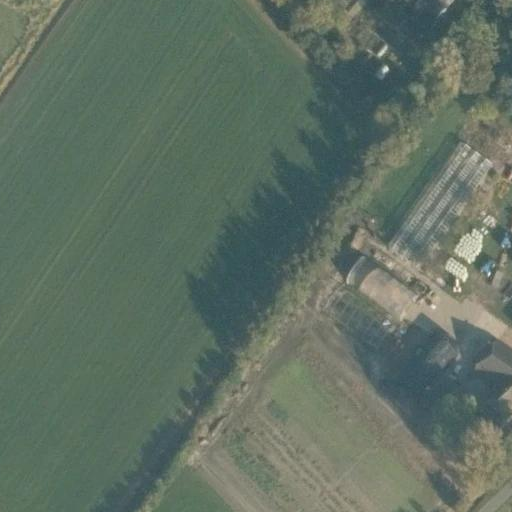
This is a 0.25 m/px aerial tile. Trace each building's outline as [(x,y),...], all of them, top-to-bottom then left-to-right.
[(345,13),(354,0),(342,0),(337,6),(345,13)] [(456,1),(454,0),(424,0),(410,18),(428,34),(456,1)] [(492,168),(459,145),(385,250),(419,274),(492,168)] [(406,316),(419,293),(365,262),(352,285),(406,316)] [(330,312),(382,352),(400,328),(348,288),(330,312)] [(511,355),(497,344),(474,375),(496,391),(481,407),(503,429),(511,420),(511,355)]
